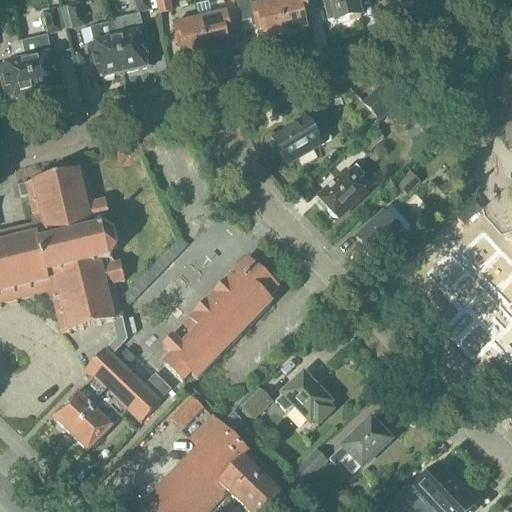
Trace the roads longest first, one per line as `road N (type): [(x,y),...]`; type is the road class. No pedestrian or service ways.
road 1 (residential): [(214,99),(231,151),(266,206),(511,465)]
road 2 (residential): [(214,99),(511,26)]
road 3 (residential): [(0,150),(214,99)]
